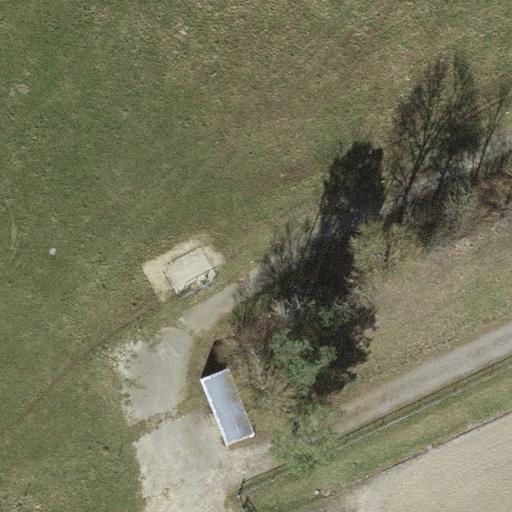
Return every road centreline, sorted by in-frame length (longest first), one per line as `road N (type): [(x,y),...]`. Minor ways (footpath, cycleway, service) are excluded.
road 1 (track): [(511,145),(322,242),(211,312),(176,348),(158,404)]
road 2 (track): [(189,487),(511,336)]
